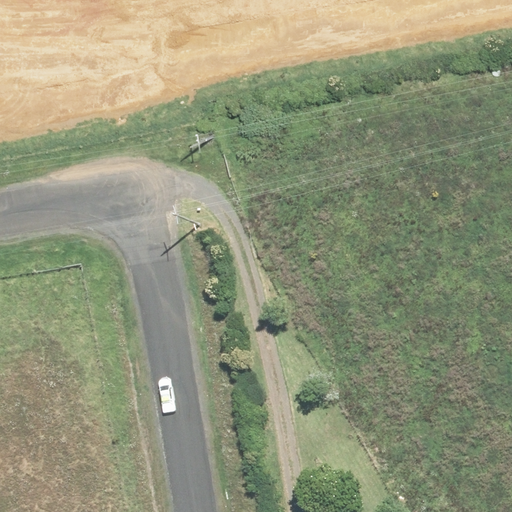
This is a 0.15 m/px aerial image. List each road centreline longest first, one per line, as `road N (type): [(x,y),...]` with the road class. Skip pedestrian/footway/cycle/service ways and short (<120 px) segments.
road 1 (track): [(0,82),(511,9)]
road 2 (residential): [(0,215),(86,199),(135,212),(154,263),(192,511)]
